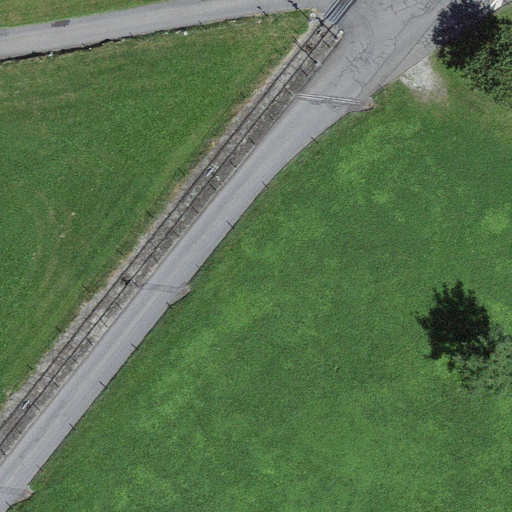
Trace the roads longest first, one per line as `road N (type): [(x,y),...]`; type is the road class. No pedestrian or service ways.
road 1 (unclassified): [(0,507),(412,0)]
road 2 (unclassified): [(311,0),(0,43)]
